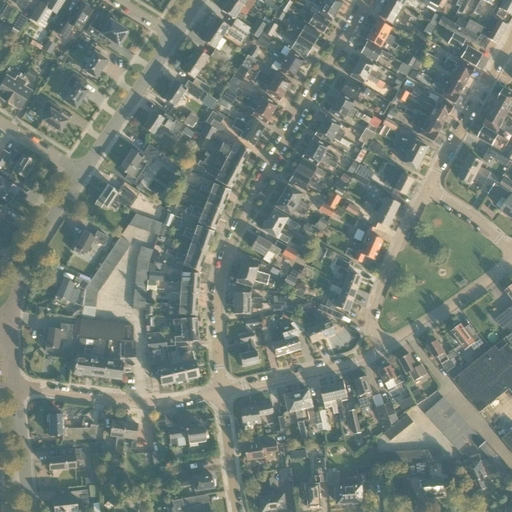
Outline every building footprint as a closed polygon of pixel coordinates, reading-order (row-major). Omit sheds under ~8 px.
[(66,0),(49,0),(45,6),(40,3),(30,19),(44,27),(53,12),(57,15),(66,0)] [(234,19),(242,7),(231,0),(229,0),(222,11),(234,19)] [(231,0),(242,7),(243,7),(249,10),(255,0),(258,0),(266,6),(269,1),(267,0),(231,0)] [(285,0),(280,10),(285,13),(292,3),(286,0),(285,0)] [(331,22),(337,12),(316,0),(313,0),(312,3),(318,7),(319,7),(321,8),(317,14),(331,22)] [(316,0),(337,12),(343,2),(338,0),(325,0),(325,1),(324,0),(316,0)] [(399,15),(403,8),(389,0),(384,9),(407,23),(410,19),(402,14),(401,16),(399,15)] [(388,0),(389,0),(403,8),(406,2),(409,4),(408,5),(415,10),(418,5),(408,0),(388,0)] [(447,0),(435,0),(434,4),(427,0),(425,0),(423,5),(439,14),(447,0)] [(478,0),(479,0),(463,0),(460,6),(457,12),(461,14),(465,7),(467,8),(470,0),(478,0)] [(495,0),(481,0),(478,8),(477,7),(474,13),(479,15),(486,2),(492,6),(495,0)] [(507,13),(511,16),(511,14),(511,0),(504,0),(499,9),(501,10),(500,12),(498,11),(496,16),(503,20),(507,13)] [(84,4),(81,4),(79,3),(69,20),(64,17),(55,32),(64,38),(71,26),(79,31),(79,30),(81,29),(83,25),(83,23),(91,10),(89,9),(88,6),(84,4)] [(13,9),(7,5),(1,16),(6,20),(13,9)] [(405,27),(407,23),(384,9),(378,18),(392,26),(396,20),(398,21),(397,23),(405,27)] [(323,33),(328,23),(306,10),(303,15),(306,17),(303,22),(308,24),(308,25),(323,33)] [(275,17),(281,21),(285,14),(279,11),(275,17)] [(432,14),(428,21),(435,25),(439,18),(432,14)] [(27,19),(20,15),(12,28),(19,32),(27,19)] [(463,30),(443,18),(441,17),(437,24),(454,33),(465,40),(485,50),(491,41),(491,40),(482,35),(480,39),(463,30)] [(497,44),(508,26),(492,17),(485,29),(482,35),(491,40),(491,41),(497,44)] [(230,28),(228,27),(217,19),(209,30),(221,38),(224,33),(241,44),(247,34),(233,24),(230,28)] [(233,24),(247,34),(251,29),(236,19),(233,24)] [(469,20),(463,30),(480,39),(482,35),(485,29),(469,20)] [(125,33),(126,32),(109,21),(101,34),(117,45),(122,39),(123,40),(126,34),(125,33)] [(299,36),(313,45),(319,35),(295,21),(293,25),(302,30),(299,36)] [(390,36),(387,35),(391,29),(377,21),(372,30),(397,45),(398,45),(403,48),(404,45),(399,42),(400,41),(390,36)] [(277,26),(270,22),(267,27),(274,31),(277,26)] [(424,30),(430,34),(435,27),(428,23),(424,30)] [(86,33),(92,37),(98,28),(92,24),(86,33)] [(257,39),(262,32),(254,27),(249,33),(257,39)] [(214,49),(221,38),(209,30),(202,41),(214,49)] [(397,45),(372,30),(366,40),(380,48),(384,42),(386,43),(385,44),(395,49),(397,45)] [(429,36),(423,32),(421,30),(416,37),(425,43),(429,36)] [(288,33),(287,35),(286,37),(287,38),(293,41),(294,40),(296,41),(291,48),(306,57),(312,46),(288,33)] [(465,40),(454,33),(448,44),(464,54),(462,58),(476,66),(482,55),(472,50),(469,48),(463,45),(465,40)] [(256,43),(266,50),(272,40),(262,34),(256,43)] [(429,41),(435,44),(438,38),(432,35),(429,41)] [(84,37),(78,45),(84,49),(89,40),(84,37)] [(248,42),(253,46),(257,40),(252,37),(248,42)] [(50,55),(54,48),(47,43),(43,50),(50,55)] [(89,50),(87,54),(92,57),(83,70),(86,72),(85,74),(92,79),(93,77),(95,78),(96,79),(96,78),(107,62),(107,61),(101,57),(105,52),(93,43),(88,50),(89,50)] [(394,58),(367,43),(361,54),(375,61),(380,53),(382,54),(382,56),(392,61),(394,58)] [(255,57),(258,59),(263,52),(254,47),(248,55),(254,59),(255,57)] [(304,60),(290,52),(290,50),(284,47),(280,53),(279,53),(277,57),(298,69),(304,60)] [(201,68),(208,57),(197,49),(189,60),(201,68)] [(212,54),(225,62),(228,57),(216,49),(212,54)] [(417,59),(422,62),(427,53),(421,50),(417,59)] [(56,58),(61,61),(64,56),(59,53),(56,58)] [(221,67),(225,62),(212,54),(209,59),(221,67)] [(404,63),(411,67),(417,57),(410,54),(404,63)] [(277,57),(273,55),(270,58),(281,65),(278,70),(292,79),(298,69),(277,57)] [(376,73),(378,68),(360,57),(355,67),(379,80),(381,76),(376,73)] [(447,59),(444,57),(441,62),(444,64),(469,78),(474,69),(460,61),(457,67),(455,66),(456,64),(447,59)] [(417,71),(422,62),(417,59),(416,60),(412,68),(417,71)] [(193,79),(201,68),(189,60),(182,71),(193,79)] [(241,66),(250,71),(253,65),(245,60),(241,66)] [(469,78),(444,64),(441,62),(439,66),(442,68),(442,69),(450,74),(452,71),(454,72),(450,79),(464,87),(469,78)] [(397,71),(406,77),(411,68),(402,63),(397,71)] [(55,71),(60,75),(64,69),(59,65),(55,71)] [(233,77),(242,82),(248,70),(242,67),(240,66),(233,77)] [(379,80),(355,67),(349,77),(363,84),(366,79),(376,85),(379,80)] [(25,76),(33,81),(38,74),(29,69),(25,76)] [(257,75),(285,91),(290,82),(276,74),(273,79),(259,70),(257,75)] [(87,83),(74,74),(68,85),(72,88),(64,101),(76,109),(87,91),(83,89),(87,83)] [(279,101),(285,91),(257,75),(254,79),(268,87),(265,92),(279,101)] [(438,76),(434,75),(432,79),(435,81),(460,95),(464,87),(450,79),(447,84),(445,83),(446,81),(438,76)] [(0,97),(8,102),(22,79),(17,76),(14,81),(7,76),(0,87),(0,97)] [(260,102),(253,97),(238,89),(242,82),(233,77),(227,85),(226,87),(238,94),(250,102),(272,114),(277,105),(263,96),(260,102)] [(394,82),(400,85),(403,80),(397,77),(394,82)] [(192,84),(204,92),(205,93),(209,87),(196,78),(192,84)] [(20,110),(31,91),(24,87),(27,82),(22,79),(8,102),(20,110)] [(460,95),(435,81),(432,79),(429,84),(432,86),(441,91),(442,88),(444,90),(441,96),(455,104),(460,95)] [(376,85),(375,87),(381,90),(385,84),(379,80),(376,85)] [(408,87),(417,91),(420,84),(411,80),(408,87)] [(192,84),(188,81),(183,88),(175,82),(163,99),(175,107),(185,92),(198,100),(204,92),(192,84)] [(375,94),(370,91),(362,86),(360,89),(347,81),(340,92),(355,101),(360,92),(372,100),(375,94)] [(231,106),(238,94),(226,87),(219,99),(231,106)] [(401,90),(399,89),(394,97),(403,102),(409,94),(401,89),(401,90)] [(511,94),(504,90),(499,99),(511,106),(511,94)] [(355,116),(357,112),(358,112),(350,108),(354,102),(339,94),(334,103),(355,116)] [(423,102),(426,97),(421,94),(418,99),(423,102)] [(435,105),(433,104),(435,102),(426,97),(423,102),(448,116),(453,107),(439,99),(435,105)] [(228,110),(231,106),(219,99),(212,110),(217,112),(221,106),(228,110)] [(511,106),(499,99),(494,107),(508,115),(511,109),(511,106)] [(42,121),(60,132),(68,121),(58,114),(61,109),(48,101),(42,110),(47,114),(42,121)] [(266,124),(272,114),(250,102),(248,106),(255,110),(252,115),(266,124)] [(443,124),(448,116),(423,102),(421,107),(429,112),(431,109),(433,110),(429,117),(443,124)] [(353,120),(355,116),(334,103),(328,113),(342,121),(345,116),(353,120)] [(413,112),(403,107),(400,111),(410,117),(413,112)] [(505,122),(508,115),(494,107),(489,116),(511,128),(511,122),(508,120),(507,123),(505,122)] [(392,117),(395,118),(398,112),(391,108),(386,117),(391,120),(392,117)] [(162,119),(154,113),(144,128),(153,135),(161,123),(170,129),(168,131),(176,136),(183,125),(176,120),(175,121),(165,114),(162,119)] [(184,122),(192,127),(198,119),(190,114),(184,122)] [(204,121),(223,132),(225,128),(213,120),(214,117),(209,114),(204,121)] [(426,123),(424,122),(425,119),(416,114),(414,119),(438,133),(443,124),(429,117),(426,123)] [(363,116),(361,119),(368,124),(371,119),(363,115),(363,116)] [(342,138),(345,134),(337,130),(341,125),(326,116),(321,126),(342,138)] [(511,128),(489,116),(484,125),(498,133),(502,126),(504,127),(503,130),(511,135),(511,128)] [(389,128),(395,131),(398,125),(385,118),(377,133),(383,137),(389,128)] [(234,123),(259,137),(264,127),(250,119),(247,125),(236,119),(234,123)] [(433,142),(438,133),(414,119),(411,124),(419,129),(421,127),(423,128),(419,134),(433,142)] [(254,146),(259,137),(234,123),(232,127),(242,133),(239,138),(254,146)] [(201,135),(211,140),(216,130),(206,124),(201,135)] [(376,129),(368,124),(366,129),(365,128),(361,135),(372,141),(372,139),(378,130),(376,129)] [(340,142),(342,138),(321,126),(315,135),(329,144),(332,138),(340,142)] [(193,133),(185,127),(182,132),(190,138),(193,133)] [(479,137),(478,138),(493,146),(497,138),(499,139),(500,143),(506,146),(509,140),(484,127),(481,132),(480,131),(478,136),(479,137)] [(366,151),(372,141),(361,135),(358,141),(363,144),(361,148),(366,151)] [(195,145),(201,148),(205,139),(199,137),(195,145)] [(411,146),(397,138),(393,144),(408,152),(422,159),(425,154),(427,154),(429,151),(428,149),(428,148),(414,140),(411,146)] [(335,164),(338,159),(325,152),(327,147),(313,139),(308,148),(329,160),(335,164)] [(382,147),(371,141),(367,149),(378,155),(382,147)] [(233,147),(224,142),(221,148),(245,161),(250,152),(235,143),(233,147)] [(408,152),(393,144),(391,149),(400,153),(401,151),(407,154),(402,163),(416,171),(417,169),(419,169),(421,166),(419,164),(422,159),(408,152)] [(137,186),(160,153),(150,146),(144,154),(133,147),(126,156),(127,157),(119,169),(127,174),(125,178),(137,186)] [(240,171),(245,161),(221,148),(219,151),(228,156),(225,161),(233,166),(232,167),(240,171)] [(320,161),(326,164),(329,160),(308,148),(302,158),(317,166),(320,161)] [(507,166),(510,161),(489,148),(483,160),(487,163),(491,157),(507,166)] [(0,154),(0,168),(9,154),(3,150),(0,154)] [(355,160),(360,163),(366,152),(362,150),(355,160)] [(22,156),(17,153),(15,151),(10,159),(12,161),(11,161),(17,165),(13,171),(24,178),(34,162),(23,155),(22,156)] [(160,160),(168,166),(172,161),(160,153),(158,156),(161,159),(160,160)] [(488,179),(492,172),(481,167),(483,163),(471,156),(465,167),(488,179)] [(225,161),(222,168),(205,159),(203,163),(211,167),(235,180),(240,171),(232,167),(233,166),(225,161)] [(314,172),(322,177),(325,173),(301,160),(295,170),(310,178),(314,172)] [(329,160),(326,164),(335,169),(337,165),(335,164),(329,160)] [(231,189),(235,180),(211,167),(203,163),(199,161),(197,165),(206,170),(205,172),(216,178),(215,180),(231,189)] [(347,171),(353,174),(358,165),(352,162),(347,171)] [(402,174),(400,173),(400,172),(385,163),(383,168),(388,170),(386,174),(396,180),(395,181),(398,182),(394,189),(405,195),(413,180),(402,174)] [(361,176),(369,181),(374,173),(359,165),(354,173),(356,174),(361,176)] [(488,179),(465,167),(460,178),(472,185),(474,180),(484,185),(482,190),(488,194),(496,183),(488,179)] [(5,182),(0,179),(4,172),(0,169),(0,197),(9,203),(14,194),(15,195),(17,191),(17,190),(18,189),(5,181),(5,182)] [(180,181),(186,184),(191,172),(184,170),(180,181)] [(307,185),(316,190),(318,185),(295,172),(289,182),(303,191),(307,185)] [(340,180),(346,183),(350,177),(343,174),(340,180)] [(358,182),(361,176),(356,174),(353,179),(358,182)] [(347,185),(337,179),(333,185),(344,191),(347,185)] [(511,184),(503,179),(500,184),(511,192),(511,184)] [(177,191),(185,194),(188,186),(180,183),(177,191)] [(511,199),(511,196),(511,193),(496,183),(488,194),(497,200),(500,196),(508,202),(502,211),(503,212),(503,214),(505,215),(507,215),(511,217),(511,199)] [(200,190),(226,200),(230,190),(213,184),(211,189),(201,185),(200,190)] [(107,208),(114,198),(118,200),(118,201),(129,208),(137,198),(121,187),(117,192),(108,186),(102,194),(100,193),(94,204),(100,208),(103,205),(107,208)] [(307,211),(309,206),(299,200),(302,194),(287,186),(281,196),(307,211)] [(343,192),(336,188),(333,194),(340,198),(343,192)] [(222,210),(226,200),(200,190),(198,194),(208,198),(206,203),(215,206),(214,208),(221,211),(222,210)] [(398,206),(399,204),(393,202),(396,197),(384,190),(381,196),(387,198),(384,205),(377,201),(361,194),(359,198),(366,201),(365,202),(379,209),(393,216),(396,210),(397,211),(399,207),(398,206)] [(174,193),(171,202),(179,205),(182,196),(174,193)] [(325,204),(334,209),(340,198),(331,193),(325,204)] [(304,216),(307,211),(281,196),(275,207),(290,215),(293,210),(304,216)] [(176,204),(171,202),(167,213),(175,216),(178,210),(175,209),(176,204)] [(341,208),(356,216),(359,210),(345,202),(341,208)] [(393,216),(379,209),(365,202),(363,207),(372,212),(373,210),(377,213),(377,214),(378,215),(375,222),(387,228),(388,226),(389,227),(391,223),(390,222),(393,216)] [(221,211),(214,208),(215,206),(206,203),(203,210),(188,204),(186,208),(218,221),(222,210),(221,211)] [(334,209),(325,204),(323,203),(318,210),(330,217),(334,209)] [(493,213),(497,208),(491,204),(488,209),(493,213)] [(214,230),(218,221),(186,208),(185,212),(199,218),(197,223),(214,230)] [(334,214),(341,218),(344,212),(337,208),(334,214)] [(300,226),(290,220),(273,210),(271,214),(270,214),(268,217),(268,219),(268,220),(284,230),(287,225),(297,231),(300,226)] [(173,216),(167,213),(163,224),(169,227),(173,216)] [(135,227),(139,215),(135,214),(128,225),(135,227)] [(141,229),(145,217),(139,215),(135,227),(141,229)] [(147,231),(150,219),(145,217),(141,229),(147,231)] [(152,233),(156,221),(150,219),(147,231),(152,233)] [(313,231),(320,235),(327,223),(320,219),(313,231)] [(286,243),(289,238),(281,234),(284,230),(268,220),(267,221),(266,221),(264,224),(264,226),(262,230),(278,239),(286,243)] [(161,224),(162,223),(156,221),(152,233),(158,235),(161,224)] [(378,250),(383,240),(373,236),(375,229),(356,221),(354,228),(365,233),(364,236),(367,237),(364,244),(378,250)] [(158,235),(163,237),(167,226),(161,224),(158,235)] [(183,232),(210,242),(214,232),(196,226),(195,231),(185,228),(183,232)] [(300,231),(308,235),(311,230),(304,226),(300,231)] [(72,252),(79,255),(81,251),(86,254),(93,241),(103,247),(108,238),(97,231),(94,237),(84,232),(79,241),(77,240),(72,252)] [(206,253),(210,242),(183,232),(182,236),(192,240),(189,246),(190,246),(190,245),(200,249),(199,251),(206,253)] [(271,245),(257,237),(254,242),(253,241),(251,246),(252,247),(251,248),(265,256),(263,260),(268,263),(273,254),(280,258),(282,255),(294,261),(298,254),(299,253),(287,246),(284,252),(280,250),(271,245)] [(127,249),(130,244),(120,238),(116,243),(127,249)] [(123,254),(127,249),(116,243),(113,248),(123,254)] [(301,253),(306,257),(312,247),(307,243),(301,253)] [(374,260),(378,250),(364,244),(361,251),(358,250),(357,252),(348,248),(345,255),(354,260),(361,263),(364,256),(374,260)] [(203,262),(206,253),(199,251),(200,249),(190,245),(190,246),(189,246),(187,252),(178,248),(176,253),(203,262)] [(151,256),(153,251),(140,247),(139,252),(151,256)] [(120,259),(123,254),(113,248),(110,253),(120,259)] [(199,271),(203,262),(176,253),(167,249),(165,253),(175,257),(184,260),(183,266),(199,271)] [(149,263),(151,256),(139,252),(137,261),(149,263)] [(117,264),(120,259),(110,253),(106,258),(117,264)] [(298,254),(294,261),(302,266),(307,259),(298,254)] [(113,269),(117,264),(106,258),(103,263),(113,269)] [(357,289),(362,278),(346,272),(349,264),(336,258),(331,271),(343,275),(340,282),(340,283),(357,289)] [(239,271),(268,280),(269,275),(256,271),(258,265),(243,260),(239,271)] [(110,274),(113,269),(103,263),(99,268),(110,274)] [(107,279),(110,274),(99,268),(96,273),(107,279)] [(309,273),(303,269),(299,276),(305,279),(309,273)] [(163,272),(154,272),(149,271),(148,280),(163,281),(163,272)] [(268,280),(239,271),(236,282),(252,287),(253,281),(267,284),(268,280)] [(198,284),(199,274),(181,272),(181,278),(171,277),(170,282),(198,284)] [(103,284),(107,279),(96,273),(93,278),(103,284)] [(283,283),(294,288),(297,281),(287,276),(283,283)] [(85,289),(89,283),(89,282),(76,277),(74,283),(63,279),(60,288),(57,288),(54,300),(61,303),(62,299),(67,301),(72,289),(79,292),(74,304),(83,308),(83,304),(84,298),(85,292),(85,289)] [(100,289),(103,284),(93,278),(89,282),(89,283),(100,289)] [(353,301),(357,289),(340,283),(340,282),(332,279),(330,284),(337,287),(334,293),(353,301)] [(147,291),(155,292),(156,281),(147,280),(147,291)] [(197,296),(198,284),(170,282),(170,286),(180,287),(180,293),(190,294),(190,295),(197,296)] [(97,294),(100,289),(89,283),(85,289),(97,294)] [(293,293),(302,296),(306,287),(297,284),(293,293)] [(84,298),(96,300),(97,294),(85,289),(85,292),(84,298)] [(348,312),(353,301),(334,293),(327,290),(325,294),(338,299),(335,307),(348,312)] [(146,302),(155,302),(156,292),(147,292),(146,302)] [(197,306),(197,296),(190,295),(190,294),(180,293),(179,300),(169,299),(169,304),(197,306)] [(253,299),(250,299),(250,293),(234,293),(234,304),(262,304),(262,298),(253,298),(253,299)] [(196,316),(197,306),(169,304),(169,308),(179,309),(178,314),(196,316)] [(262,309),(262,304),(234,304),(234,314),(250,314),(250,308),(252,308),(252,309),(262,309)] [(306,330),(312,343),(323,338),(316,322),(312,310),(309,304),(301,307),(305,317),(308,318),(310,323),(305,325),(307,330),(306,330)] [(317,311),(331,316),(333,310),(320,304),(317,311)] [(290,318),(293,308),(285,305),(283,311),(282,315),(290,318)] [(316,322),(323,338),(334,334),(329,321),(330,319),(327,317),(321,320),(316,318),(318,314),(315,313),(314,309),(312,310),(316,322)] [(155,326),(154,318),(146,318),(146,326),(155,326)] [(169,320),(169,326),(174,326),(174,331),(181,330),(197,329),(197,327),(198,327),(197,322),(196,322),(196,318),(169,320)] [(124,325),(93,322),(81,320),(80,330),(79,336),(124,341),(124,344),(120,343),(120,358),(135,357),(135,341),(133,341),(133,326),(124,327),(124,325)] [(301,328),(299,324),(292,320),(290,323),(293,330),(282,334),(283,335),(282,335),(288,353),(300,350),(295,335),(299,333),(305,332),(303,327),(301,328)] [(74,325),(61,324),(60,330),(49,329),(48,339),(45,339),(45,351),(53,352),(53,348),(59,349),(59,348),(62,349),(63,339),(72,340),(74,325)] [(484,344),(476,334),(471,338),(462,325),(456,329),(456,328),(449,332),(452,336),(453,335),(457,339),(456,340),(460,346),(461,345),(465,351),(471,347),(474,351),(484,344)] [(261,328),(264,341),(271,339),(267,326),(261,328)] [(280,328),(275,329),(273,330),(277,342),(272,344),(276,357),(288,353),(282,335),(283,335),(282,334),(280,328)] [(171,343),(198,341),(197,337),(198,337),(198,331),(197,331),(197,329),(181,330),(181,337),(170,338),(171,343)] [(255,340),(253,333),(239,336),(241,343),(247,342),(250,352),(239,355),(242,367),(259,363),(258,361),(260,360),(259,355),(257,355),(256,351),(255,351),(253,341),(255,340)] [(84,357),(86,339),(79,339),(77,357),(76,357),(74,374),(86,375),(86,377),(91,377),(91,376),(115,379),(115,380),(117,383),(120,381),(120,380),(121,380),(122,372),(123,373),(124,368),(122,368),(123,363),(122,363),(122,362),(84,357)] [(148,348),(166,346),(165,339),(147,341),(148,348)] [(452,361),(450,362),(438,341),(435,342),(435,341),(430,344),(431,345),(428,346),(436,359),(438,358),(446,373),(456,367),(452,361)] [(509,345),(505,341),(497,347),(501,352),(509,345)] [(501,352),(495,345),(484,355),(453,380),(480,413),(509,389),(511,392),(511,349),(509,346),(501,352)] [(166,346),(148,348),(149,365),(157,364),(156,355),(161,355),(160,351),(167,351),(166,346)] [(475,352),(480,358),(484,355),(480,349),(475,352)] [(422,366),(417,368),(410,355),(400,360),(407,374),(410,373),(415,382),(427,375),(422,366)] [(186,380),(199,377),(195,360),(182,363),(186,380)] [(174,383),(186,380),(182,363),(170,366),(174,383)] [(452,370),(456,376),(464,370),(460,364),(452,370)] [(162,385),(174,383),(170,366),(158,369),(162,385)] [(397,379),(391,366),(386,369),(385,368),(380,370),(381,371),(380,372),(386,384),(394,380),(397,386),(399,385),(401,387),(406,385),(401,376),(397,379)] [(372,393),(367,377),(355,380),(359,396),(357,397),(360,408),(369,405),(367,400),(373,398),(372,393)] [(339,401),(339,399),(348,397),(344,383),(333,385),(339,410),(338,410),(339,414),(341,422),(347,421),(342,401),(339,401)] [(335,415),(339,414),(338,410),(339,410),(333,385),(321,388),(326,409),(333,407),(335,415)] [(412,393),(417,402),(423,398),(418,389),(412,393)] [(310,420),(308,412),(314,411),(309,391),(298,394),(304,422),(310,420)] [(298,394),(286,396),(291,416),(296,415),(302,441),(308,439),(304,422),(298,394)] [(439,411),(448,403),(444,398),(435,407),(439,411)] [(384,405),(391,426),(395,425),(398,422),(392,402),(384,405)] [(443,416),(452,408),(448,403),(439,411),(443,416)] [(274,414),(272,405),(258,407),(243,409),(244,418),(242,418),(243,423),(245,423),(245,425),(260,423),(260,417),(274,414)] [(385,428),(391,426),(384,405),(376,407),(380,419),(382,419),(385,428)] [(430,420),(439,411),(435,407),(426,415),(430,420)] [(448,421),(457,412),(452,408),(443,416),(448,421)] [(323,423),(325,432),(331,430),(326,410),(320,412),(323,423)] [(361,433),(356,410),(349,411),(354,434),(361,433)] [(434,424),(443,416),(439,411),(430,420),(434,424)] [(162,429),(177,428),(175,412),(168,413),(169,420),(162,421),(162,429)] [(317,425),(323,423),(320,412),(314,413),(317,425)] [(452,425),(461,417),(457,412),(448,421),(452,425)] [(64,429),(63,415),(49,415),(49,416),(47,416),(47,423),(49,423),(50,437),(63,436),(63,440),(95,440),(97,426),(90,425),(90,428),(64,429)] [(409,426),(413,422),(408,415),(403,419),(409,426)] [(278,432),(279,435),(286,434),(285,430),(287,430),(284,416),(274,418),(277,432),(278,432)] [(438,429),(448,421),(443,416),(434,424),(438,429)] [(456,430),(465,421),(461,417),(452,425),(456,430)] [(404,430),(409,426),(403,419),(399,423),(404,430)] [(122,438),(124,423),(111,421),(109,436),(116,437),(114,454),(121,455),(124,438),(122,438)] [(443,434),(452,425),(448,421),(438,429),(443,434)] [(460,434),(469,426),(465,421),(456,430),(460,434)] [(135,439),(137,424),(124,423),(122,438),(124,438),(131,439),(130,449),(135,450),(136,439),(135,439)] [(400,434),(404,430),(399,423),(394,427),(400,434)] [(447,438),(456,430),(452,425),(443,434),(447,438)] [(198,428),(198,426),(190,427),(190,430),(187,431),(186,430),(169,433),(171,448),(177,447),(176,439),(184,437),(187,437),(189,447),(197,445),(196,441),(206,439),(206,438),(208,438),(207,433),(205,433),(204,427),(198,428)] [(465,439),(474,430),(469,426),(460,434),(465,439)] [(395,437),(400,434),(394,427),(389,430),(395,437)] [(390,441),(395,437),(389,430),(385,434),(390,441)] [(451,443),(460,434),(456,430),(447,438),(451,443)] [(469,443),(478,435),(474,430),(465,439),(469,443)] [(363,434),(366,442),(373,439),(369,431),(363,434)] [(511,431),(502,439),(511,451),(511,431)] [(456,447),(465,439),(460,434),(451,443),(456,447)] [(473,448),(475,447),(482,440),(478,435),(469,443),(473,448)] [(177,447),(186,445),(184,437),(176,439),(177,447)] [(460,452),(469,443),(465,439),(456,447),(460,452)] [(479,451),(486,444),(482,440),(475,447),(479,451)] [(103,455),(102,442),(95,443),(96,455),(103,455)] [(279,451),(277,442),(246,446),(248,460),(264,458),(264,453),(279,451)] [(464,456),(467,454),(473,448),(469,443),(460,452),(464,456)] [(483,456),(491,449),(486,444),(479,451),(483,456)] [(483,456),(479,451),(475,447),(473,448),(467,454),(469,459),(480,455),(482,461),(466,468),(472,482),(471,483),(475,493),(480,491),(482,492),(486,491),(486,489),(488,488),(484,478),(505,470),(499,455),(497,456),(491,449),(483,456)] [(49,458),(50,471),(77,468),(76,460),(86,459),(84,448),(60,451),(60,457),(49,458)] [(182,456),(181,448),(173,449),(174,457),(182,456)] [(151,453),(154,465),(161,463),(159,451),(151,453)] [(163,452),(165,462),(172,461),(170,451),(163,452)] [(429,463),(423,463),(417,464),(417,466),(417,470),(418,477),(424,477),(425,480),(424,480),(426,495),(434,495),(434,497),(444,496),(444,494),(445,494),(443,479),(431,480),(429,463)] [(359,485),(350,486),(351,503),(353,503),(353,505),(359,504),(359,503),(364,502),(363,485),(362,485),(362,483),(380,481),(379,465),(358,467),(359,485)] [(164,468),(165,476),(177,474),(176,466),(164,468)] [(409,478),(418,477),(417,470),(417,466),(409,466),(409,467),(409,478)] [(294,481),(292,468),(280,470),(282,483),(294,481)] [(322,505),(320,484),(322,482),(328,481),(327,468),(319,469),(319,476),(316,476),(316,484),(314,484),(305,485),(306,491),(308,491),(309,506),(311,506),(312,508),(318,507),(319,505),(322,505)] [(327,469),(329,485),(338,485),(338,487),(337,487),(338,504),(344,504),(344,505),(350,505),(350,503),(351,503),(350,486),(341,487),(340,472),(339,472),(338,468),(327,469)] [(212,480),(211,475),(179,480),(180,487),(194,485),(195,491),(213,488),(213,486),(215,486),(214,480),(212,480)] [(274,493),(272,477),(268,478),(269,491),(267,492),(267,497),(261,497),(261,499),(256,500),(255,507),(263,508),(263,511),(270,511),(271,511),(287,509),(285,494),(283,494),(282,492),(274,493)] [(114,486),(105,485),(104,496),(113,496),(114,486)] [(157,488),(160,494),(166,492),(164,485),(157,488)] [(86,490),(69,492),(69,498),(53,500),(54,511),(73,511),(77,511),(76,505),(88,504),(86,490)] [(195,502),(196,506),(209,502),(208,495),(194,498),(195,502)] [(111,498),(103,506),(108,511),(116,503),(111,498)] [(184,508),(196,506),(195,502),(194,498),(182,500),(184,508)] [(182,500),(172,501),(173,506),(167,508),(168,511),(184,511),(184,508),(182,500)] [(148,511),(144,502),(138,505),(141,511),(148,511)]
